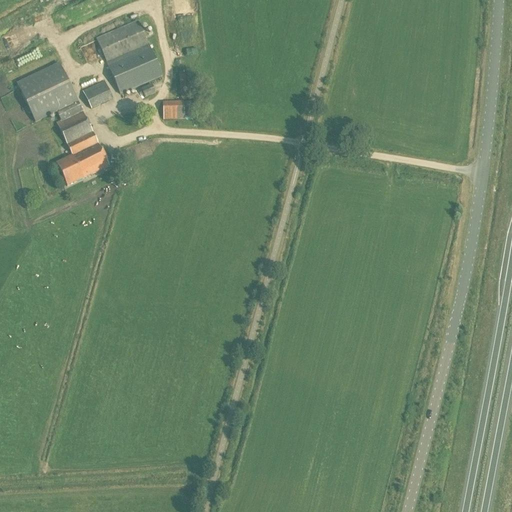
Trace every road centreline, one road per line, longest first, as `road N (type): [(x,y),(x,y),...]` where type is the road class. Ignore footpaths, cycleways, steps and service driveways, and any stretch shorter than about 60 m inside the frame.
road 1 (tertiary): [(407,511),(483,174)]
road 2 (track): [(483,174),(171,128)]
road 3 (trunk): [(511,243),(463,511)]
road 4 (tertiary): [(498,0),(483,174)]
road 5 (trunk): [(484,511),(511,361)]
